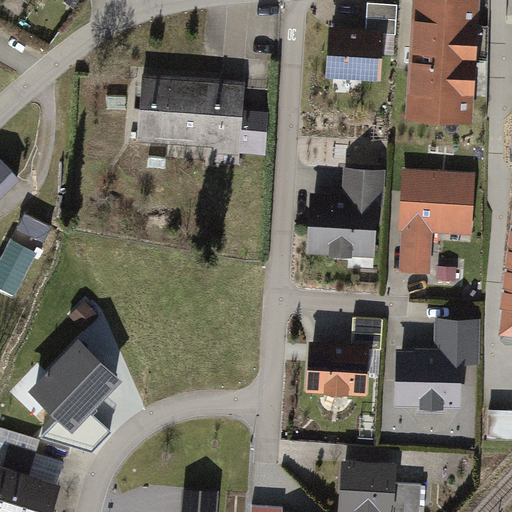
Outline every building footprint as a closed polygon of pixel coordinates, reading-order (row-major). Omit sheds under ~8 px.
[(482,4),(444,0),(416,0),(404,119),(469,126),(482,4)] [(402,8),(373,2),(368,28),(397,34),(402,8)] [(381,42),(327,36),(323,78),(377,83),(381,42)] [(247,87),(145,77),(139,144),(241,154),(247,87)] [(344,206),(308,202),(302,265),(381,272),(390,171),(348,167),(344,206)] [(0,193),(10,183),(0,174),(0,193)] [(405,176),(401,274),(434,275),(436,231),(466,232),(468,179),(405,176)] [(39,251),(14,238),(0,264),(0,285),(16,294),(39,251)] [(385,319),(355,315),(350,344),(382,349),(385,319)] [(439,356),(397,356),(396,401),(457,402),(457,364),(480,364),(481,320),(440,319),(439,356)] [(72,429),(117,385),(79,346),(34,390),(72,429)] [(366,349),(312,347),(310,392),(364,394),(366,349)] [(511,435),(511,406),(492,406),(491,436),(511,435)] [(394,511),(399,464),(341,459),(336,511),(350,511),(394,511)] [(54,511),(63,483),(0,465),(0,511),(54,511)] [(398,511),(413,511),(417,480),(400,478),(396,511),(398,511)] [(219,511),(221,489),(184,486),(182,511),(219,511)]
